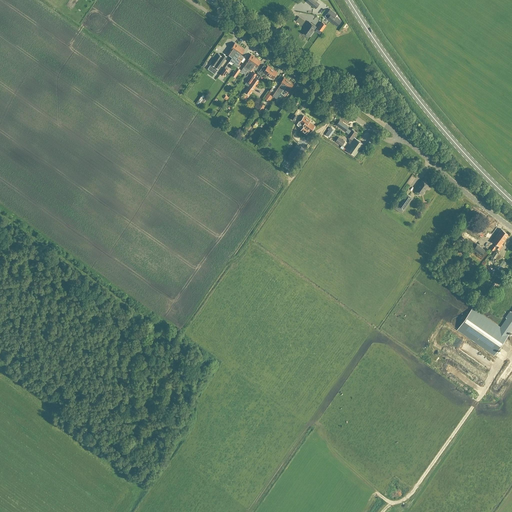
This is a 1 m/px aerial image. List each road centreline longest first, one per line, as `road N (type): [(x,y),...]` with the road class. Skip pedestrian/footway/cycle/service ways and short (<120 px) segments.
road 1 (primary): [(511,202),(423,104),(348,0)]
road 2 (unclassified): [(399,137),(382,137),(189,0)]
road 3 (unclassified): [(399,137),(210,0)]
road 4 (unclassified): [(511,227),(399,137)]
